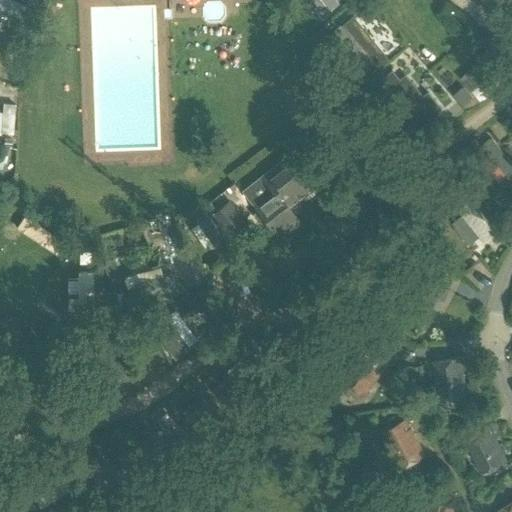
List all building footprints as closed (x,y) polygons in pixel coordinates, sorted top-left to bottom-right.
[(0,0),(0,11),(16,17),(20,6),(3,0),(0,0)] [(329,10),(319,0),(299,0),(317,20),(329,10)] [(341,24),(338,27),(329,35),(359,71),(371,60),(378,68),(388,59),(353,16),(342,25),(341,24)] [(329,35),(338,27),(332,20),(323,27),(329,35)] [(0,60),(7,63),(10,53),(13,54),(17,42),(0,36),(0,60)] [(488,53),(460,77),(480,100),(508,76),(488,53)] [(419,129),(432,118),(429,114),(402,82),(389,93),(419,129)] [(4,103),(3,112),(1,132),(12,133),(15,103),(4,103)] [(511,162),(492,137),(482,144),(489,154),(500,167),(510,180),(511,178),(511,162)] [(297,148),(243,191),(259,210),(254,214),(260,223),(269,223),(281,238),(300,222),(287,207),(322,179),(297,148)] [(230,202),(213,216),(231,238),(248,225),(230,202)] [(459,210),(485,243),(496,234),(470,202),(459,210)] [(197,224),(211,242),(215,248),(225,241),(205,213),(195,220),(197,224)] [(157,266),(121,276),(123,284),(121,284),(125,302),(174,288),(170,272),(160,275),(157,266)] [(419,276),(403,308),(427,320),(438,298),(444,301),(449,291),(419,276)] [(0,304),(5,306),(12,284),(0,280),(0,304)] [(181,299),(187,310),(205,299),(199,288),(181,299)] [(86,290),(74,324),(85,327),(97,294),(86,290)] [(168,321),(157,328),(178,357),(188,350),(176,333),(180,330),(175,323),(171,326),(168,321)] [(112,328),(82,345),(88,356),(118,339),(112,328)] [(364,347),(341,380),(364,396),(387,363),(364,347)] [(258,350),(228,378),(239,389),(269,362),(258,350)] [(468,357),(435,361),(439,397),(465,394),(462,369),(469,369),(468,357)] [(205,387),(196,397),(208,408),(212,404),(219,410),(232,396),(209,374),(200,383),(205,387)] [(65,378),(56,395),(81,409),(87,398),(85,397),(91,386),(76,378),(74,383),(65,378)] [(181,447),(195,436),(169,405),(156,416),(181,447)] [(406,421),(382,434),(400,469),(425,456),(406,421)] [(497,425),(466,440),(482,472),(506,460),(495,438),(502,435),(497,425)] [(113,452),(105,456),(119,481),(137,470),(122,444),(112,450),(113,452)] [(62,476),(30,496),(39,511),(55,511),(77,498),(70,486),(69,487),(62,476)] [(427,501),(424,511),(452,511),(454,507),(427,501)] [(511,511),(511,502),(499,510),(499,511),(511,511)]
